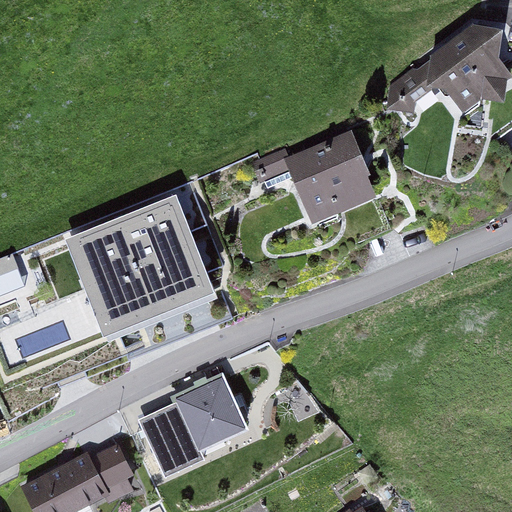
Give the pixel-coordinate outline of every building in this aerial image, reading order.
[(511,75),(471,19),(413,60),(453,116),(511,75)] [(309,224),(368,197),(337,131),(278,158),(309,224)] [(215,301),(176,201),(66,243),(105,344),(215,301)] [(13,249),(0,253),(0,287),(25,278),(13,249)] [(169,398),(133,415),(160,472),(197,456),(193,447),(240,425),(214,368),(166,390),(169,398)] [(106,439),(16,484),(29,511),(55,511),(126,477),(106,439)] [(363,511),(355,500),(337,511),(363,511)]
